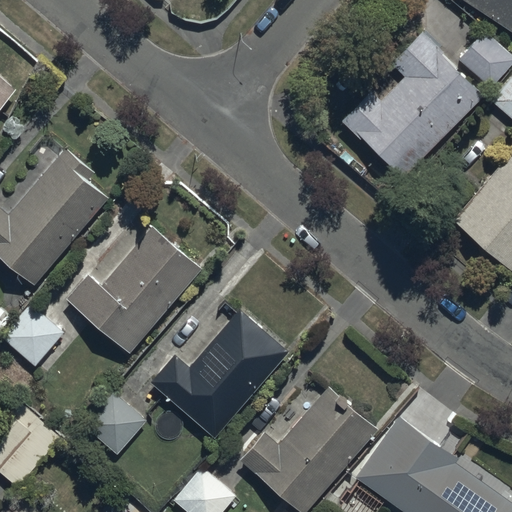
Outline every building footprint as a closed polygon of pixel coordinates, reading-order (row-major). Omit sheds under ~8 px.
[(511,0),(467,0),(511,29),(511,0)] [(403,176),(483,95),(441,52),(443,50),(421,28),(387,62),(402,77),(380,98),(371,89),(343,116),(403,176)] [(492,86),(511,61),(511,52),(484,29),(459,59),(492,86)] [(511,74),(492,98),(511,115),(511,74)] [(0,76),(0,104),(14,89),(0,76)] [(0,207),(0,253),(37,284),(111,197),(89,179),(96,171),(65,145),(7,213),(0,207)] [(511,266),(511,146),(453,218),(511,266)] [(87,270),(66,295),(132,350),(201,267),(151,225),(102,283),(87,270)] [(29,302),(2,336),(36,364),(64,331),(29,302)] [(177,353),(154,380),(215,435),(289,350),(241,308),(191,365),(177,353)] [(305,511),(378,427),(328,383),(278,442),(264,430),(241,458),(305,511)] [(112,389),(83,422),(116,451),(145,418),(112,389)] [(0,466),(20,484),(62,436),(16,396),(0,414),(0,466)] [(400,415),(359,474),(412,511),(511,511),(511,498),(455,459),(457,456),(400,415)] [(203,464),(174,498),(189,511),(221,511),(237,494),(203,464)]
